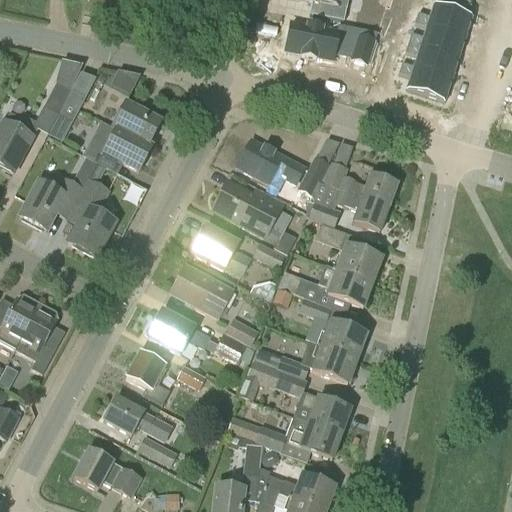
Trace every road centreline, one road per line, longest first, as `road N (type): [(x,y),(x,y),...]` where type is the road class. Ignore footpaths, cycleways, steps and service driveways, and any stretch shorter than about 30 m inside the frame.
road 1 (residential): [(379,511),(453,152)]
road 2 (residential): [(113,311),(204,133),(220,79)]
road 3 (residential): [(453,152),(220,79)]
road 4 (residential): [(220,79),(0,32)]
road 5 (residential): [(8,507),(113,311)]
road 6 (residential): [(500,0),(486,80),(453,152)]
road 7 (residential): [(113,311),(0,250)]
